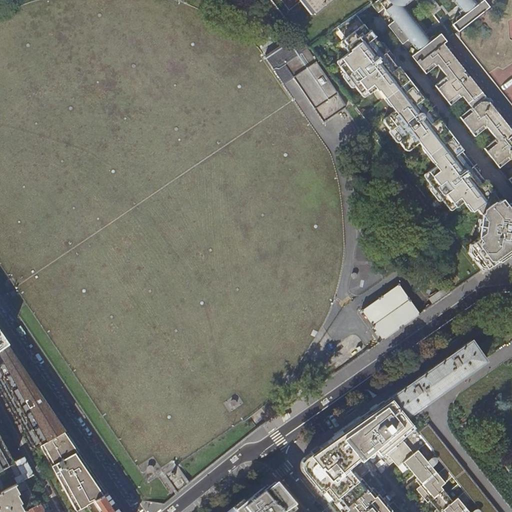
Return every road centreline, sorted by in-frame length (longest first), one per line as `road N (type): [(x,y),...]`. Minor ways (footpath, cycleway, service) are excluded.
road 1 (residential): [(267,448),(476,298),(511,291)]
road 2 (residential): [(0,314),(136,511)]
road 3 (residential): [(267,448),(249,449),(168,511)]
